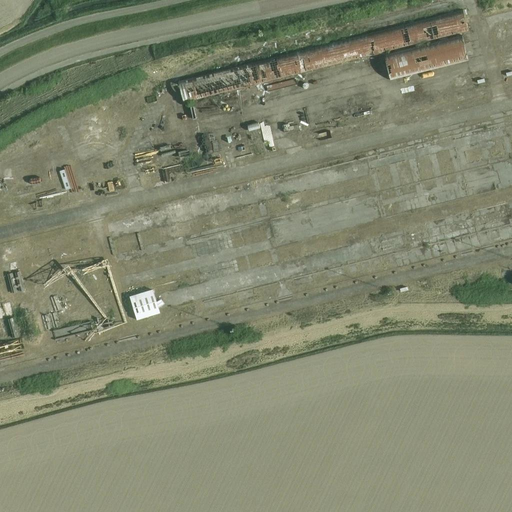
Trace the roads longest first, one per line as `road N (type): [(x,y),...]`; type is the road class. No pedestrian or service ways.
road 1 (unclassified): [(0,78),(86,45),(295,0)]
road 2 (unclassified): [(0,54),(79,22),(167,0)]
